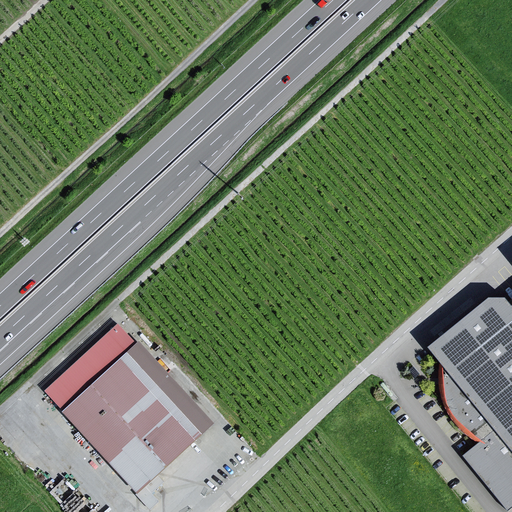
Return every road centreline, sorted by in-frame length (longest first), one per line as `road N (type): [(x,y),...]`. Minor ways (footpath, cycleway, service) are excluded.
road 1 (motorway): [(0,338),(368,0)]
road 2 (motorway): [(332,0),(0,305)]
road 3 (unclassified): [(511,236),(214,511)]
road 4 (track): [(0,229),(251,0)]
